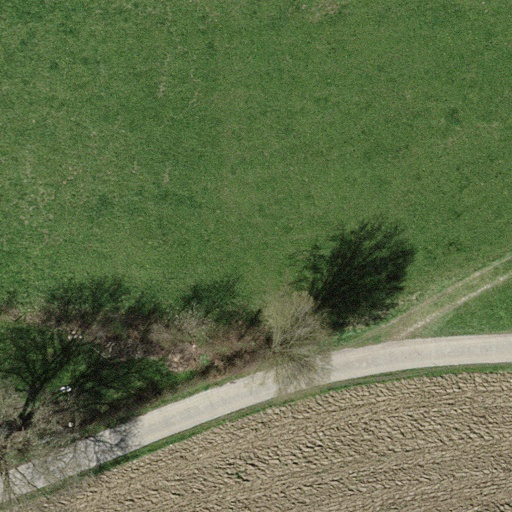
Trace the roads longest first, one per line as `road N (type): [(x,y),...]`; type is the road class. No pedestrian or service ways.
road 1 (track): [(0,484),(317,367),(511,351)]
road 2 (track): [(317,367),(511,260)]
